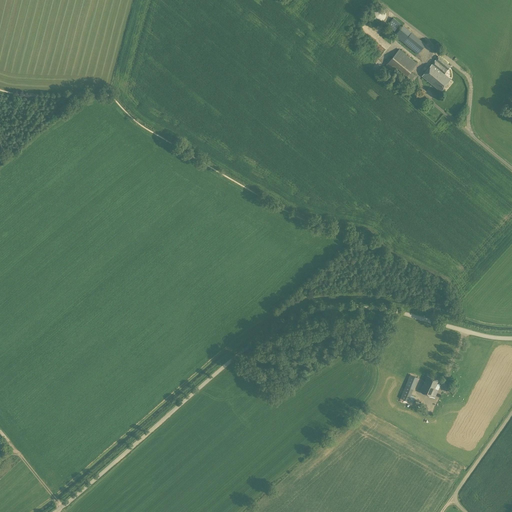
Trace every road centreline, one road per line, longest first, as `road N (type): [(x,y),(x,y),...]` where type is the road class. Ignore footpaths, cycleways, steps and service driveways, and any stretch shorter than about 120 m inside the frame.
road 1 (unclassified): [(54,511),(242,351),(302,314),(384,308),(511,338)]
road 2 (track): [(375,0),(428,39),(418,79),(429,100),(468,130)]
road 3 (unclassified): [(511,167),(468,130),(467,75),(428,39)]
road 4 (unclassified): [(467,511),(456,501),(456,485),(511,404)]
